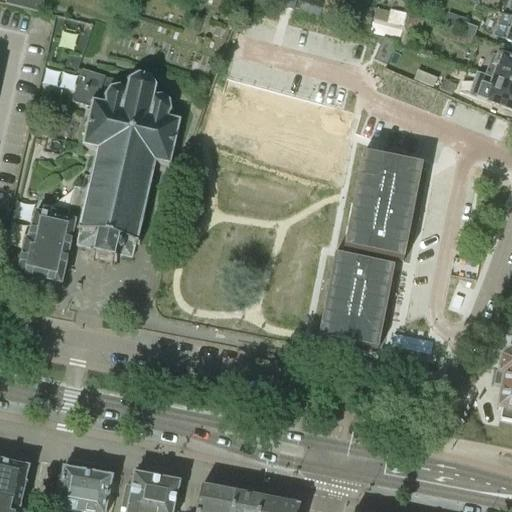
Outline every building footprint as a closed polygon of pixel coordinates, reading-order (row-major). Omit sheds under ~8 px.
[(5,0),(3,6),(38,15),(43,0),(5,0)] [(292,13),(295,0),(283,0),(281,9),(292,13)] [(322,7),(300,0),(298,0),(294,11),(318,19),(322,7)] [(370,15),(347,12),(344,29),(367,33),(370,15)] [(374,23),(371,35),(397,42),(404,18),(390,14),(386,26),(374,23)] [(511,19),(503,16),(495,39),(511,44),(511,19)] [(458,33),(462,22),(447,17),(444,27),(458,33)] [(464,24),(460,34),(473,39),(477,29),(464,24)] [(473,39),(460,34),(457,44),(470,48),(473,39)] [(372,63),(384,68),(394,45),(382,40),(372,63)] [(511,62),(492,55),(484,77),(492,80),(511,87),(511,62)] [(74,190),(66,221),(72,222),(71,227),(77,228),(76,231),(74,231),(73,232),(73,233),(76,234),(77,234),(76,237),(77,238),(74,249),(92,253),(91,257),(88,256),(87,259),(90,259),(90,260),(90,263),(93,264),(93,261),(97,261),(97,260),(102,261),(105,262),(105,263),(109,264),(108,267),(111,268),(112,265),(112,264),(115,265),(116,262),(113,261),(114,258),(131,261),(135,247),(137,248),(138,245),(135,244),(140,227),(143,227),(143,224),(140,223),(144,207),(147,208),(148,204),(145,204),(148,188),(151,189),(152,186),(149,185),(152,173),(162,175),(163,169),(166,170),(167,172),(170,170),(168,168),(172,149),(175,150),(176,147),(173,146),(177,127),(179,126),(178,123),(175,124),(165,122),(168,117),(171,117),(171,114),(168,114),(169,107),(171,105),(169,104),(167,106),(161,101),(161,98),(159,97),(158,101),(152,102),(152,93),(155,93),(155,90),(152,90),(148,82),(149,79),(147,78),(145,81),(138,78),(138,76),(135,76),(135,80),(128,84),(126,82),(124,84),(105,80),(81,72),(70,104),(90,110),(86,126),(83,126),(83,128),(85,129),(81,148),(78,150),(79,152),(83,150),(81,156),(93,159),(90,171),(87,171),(86,173),(82,172),(77,191),(74,190)] [(511,87),(492,80),(488,91),(484,89),(479,101),(511,113),(511,87)] [(455,90),(443,84),(439,94),(451,99),(455,90)] [(356,114),(292,94),(288,107),(352,126),(356,114)] [(269,114),(220,98),(210,131),(259,147),(258,152),(332,175),(342,142),(268,119),(269,114)] [(365,147),(346,242),(405,253),(424,159),(365,147)] [(17,279),(15,288),(30,292),(56,298),(58,287),(59,287),(67,253),(65,253),(68,241),(71,227),(72,222),(66,221),(62,220),(61,225),(49,222),(51,211),(38,208),(36,219),(34,218),(28,245),(24,244),(17,279)] [(336,249),(320,332),(379,344),(396,261),(336,249)] [(511,356),(509,356),(501,361),(498,376),(495,375),(492,388),(501,389),(497,411),(500,412),(498,423),(511,425),(511,356)] [(54,511),(78,511),(87,466),(67,462),(66,466),(65,466),(64,473),(62,473),(54,511)] [(0,511),(18,511),(19,511),(24,488),(23,488),(27,472),(0,465),(0,511)] [(87,466),(78,511),(103,511),(109,481),(107,481),(108,474),(107,473),(107,470),(87,466)] [(147,511),(155,482),(132,478),(129,492),(124,491),(120,511),(147,511)] [(155,482),(147,511),(172,511),(176,494),(176,495),(178,487),(155,482)] [(230,511),(233,498),(199,491),(195,511),(230,511)] [(230,511),(256,511),(258,503),(233,498),(230,511)] [(258,503),(256,511),(297,511),(298,510),(258,503)]
